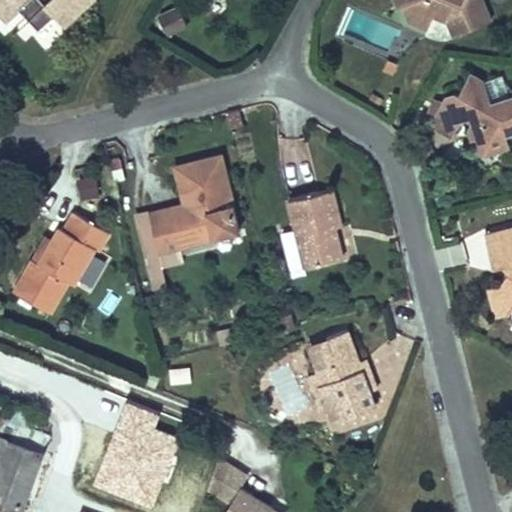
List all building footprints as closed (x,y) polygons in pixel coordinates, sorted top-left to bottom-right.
[(68,22),(92,0),(0,0),(0,6),(11,19),(25,6),(43,26),(59,12),(68,22)] [(390,0),(396,14),(416,23),(424,7),(434,13),(440,29),(480,13),(474,0),(390,0)] [(182,3),(162,12),(171,32),(192,23),(182,3)] [(491,130),(511,124),(511,88),(480,100),(474,74),(461,68),(452,89),(447,87),(434,94),(422,122),(441,131),(450,111),(462,116),(456,131),(462,137),(464,135),(472,153),(496,145),(491,130)] [(226,109),(230,123),(243,119),(239,105),(226,109)] [(217,149),(175,159),(184,198),(190,222),(204,219),(208,232),(236,225),(217,149)] [(97,194),(96,173),(77,174),(79,194),(97,194)] [(335,183),(289,192),(295,220),(303,258),(304,262),(343,254),(336,219),(343,217),(335,183)] [(176,239),(208,232),(204,219),(190,222),(184,198),(147,206),(149,214),(169,209),(176,239)] [(30,256),(12,289),(48,308),(66,274),(70,276),(89,243),(92,244),(103,225),(68,206),(59,223),(55,221),(35,258),(30,256)] [(169,209),(149,214),(156,244),(176,239),(169,209)] [(478,237),(511,227),(511,210),(474,220),(478,237)] [(287,261),(303,258),(295,220),(278,223),(287,261)] [(511,227),(478,237),(483,260),(499,256),(502,271),(498,278),(486,281),(493,309),(511,305),(507,312),(511,314),(511,227)] [(279,312),(281,327),(293,325),(292,310),(279,312)] [(216,326),(219,340),(243,334),(240,321),(216,326)] [(325,404),(329,403),(343,397),(349,412),(373,403),(367,387),(356,358),(344,326),(322,335),(324,341),(308,347),(316,369),(321,382),(317,383),(325,404)] [(322,335),(305,341),(308,347),(324,341),(322,335)] [(365,354),(356,358),(367,387),(376,384),(365,354)] [(190,366),(170,368),(172,382),(191,380),(190,366)] [(317,383),(321,382),(316,369),(305,373),(319,407),(325,404),(317,383)] [(335,418),(349,412),(343,397),(329,403),(335,418)] [(20,511),(44,446),(0,430),(0,511),(20,511)] [(273,511),(268,509),(272,503),(240,483),(221,511),(273,511)] [(273,511),(281,511),(283,510),(272,503),(268,509),(273,511)]
